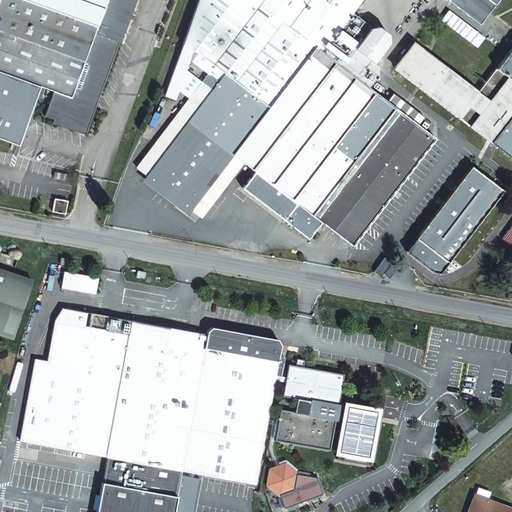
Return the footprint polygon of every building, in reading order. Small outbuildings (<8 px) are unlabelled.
[(0,0),(0,137),(17,144),(39,85),(53,90),(44,115),(80,129),(89,105),(85,97),(90,95),(91,98),(97,95),(118,36),(114,35),(126,0),(0,0)] [(198,0),(183,43),(193,51),(212,0),(198,0)] [(212,0),(193,51),(268,108),(233,154),(242,161),(242,162),(296,203),(283,219),(307,238),(320,221),(351,245),(434,138),(416,125),(367,88),(376,77),(377,68),(372,64),(387,44),(386,34),(378,28),(369,30),(349,56),(330,43),(362,0),(212,0)] [(449,0),(480,23),(494,4),(489,0),(449,0)] [(484,38),(448,11),(442,19),(477,46),(484,38)] [(186,207),(199,217),(219,192),(242,162),(242,161),(233,154),(268,108),(233,82),(193,51),(183,43),(165,92),(175,96),(178,90),(180,84),(189,61),(209,76),(195,94),(191,100),(136,170),(150,179),(154,174),(190,202),(186,207)] [(414,44),(410,49),(399,63),(396,68),(451,110),(491,141),(509,116),(511,118),(511,47),(478,93),(414,44)] [(399,63),(410,49),(407,47),(396,61),(399,63)] [(180,84),(178,90),(191,100),(195,94),(180,84)] [(386,102),(416,125),(422,117),(392,93),(386,102)] [(84,130),(97,95),(91,98),(90,95),(85,97),(89,105),(80,129),(84,130)] [(502,191),(472,167),(447,199),(417,238),(448,262),(502,191)] [(150,179),(186,207),(190,202),(154,174),(150,179)] [(66,201),(54,199),(51,211),(63,213),(66,201)] [(511,223),(501,238),(511,245),(511,223)] [(380,276),(383,273),(391,262),(385,258),(374,272),(380,276)] [(391,262),(383,273),(388,277),(396,266),(391,262)] [(144,272),(153,273),(154,265),(145,264),(144,272)] [(0,269),(0,334),(14,340),(36,283),(0,269)] [(95,511),(170,511),(180,467),(257,479),(267,421),(266,420),(267,417),(265,416),(265,414),(267,415),(273,381),(284,383),(281,396),(296,399),(293,413),(333,420),(344,371),(303,363),(305,356),(295,354),(292,361),(290,360),(286,371),(275,370),(277,358),(279,346),(277,340),(210,327),(205,331),(204,336),(104,320),(85,312),(61,309),(53,323),(47,357),(46,367),(40,365),(35,363),(33,373),(21,440),(106,454),(95,511)] [(342,402),(332,455),(372,463),(380,408),(342,402)] [(275,429),(272,442),(328,451),(332,430),(334,421),(333,420),(297,414),(293,413),(278,410),(276,422),(275,429)] [(278,496),(285,509),(323,493),(316,476),(297,473),(284,463),(268,468),(265,485),(278,496)] [(511,511),(511,510),(472,495),(466,511),(511,511)]
